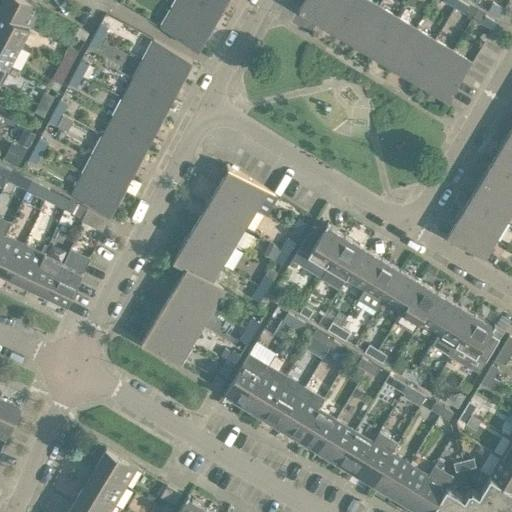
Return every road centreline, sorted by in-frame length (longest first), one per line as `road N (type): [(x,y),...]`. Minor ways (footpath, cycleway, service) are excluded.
road 1 (residential): [(74,363),(212,104)]
road 2 (residential): [(320,511),(74,363)]
road 3 (residential): [(412,224),(212,104)]
road 4 (residential): [(511,60),(412,224)]
road 5 (residential): [(18,511),(74,363)]
